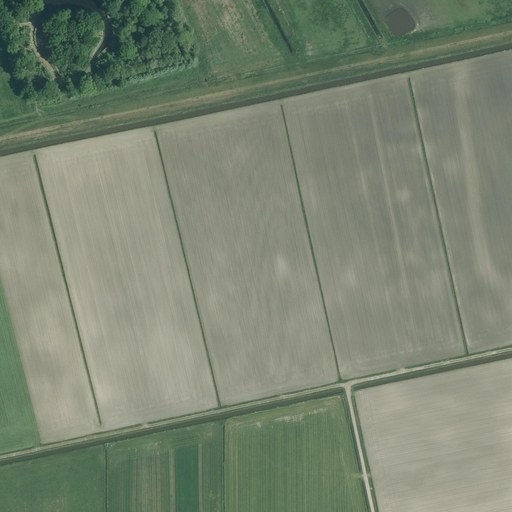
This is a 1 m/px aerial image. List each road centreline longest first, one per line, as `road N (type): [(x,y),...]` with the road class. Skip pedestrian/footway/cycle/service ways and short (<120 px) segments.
road 1 (track): [(0,457),(511,349)]
road 2 (unclassified): [(372,511),(346,384)]
